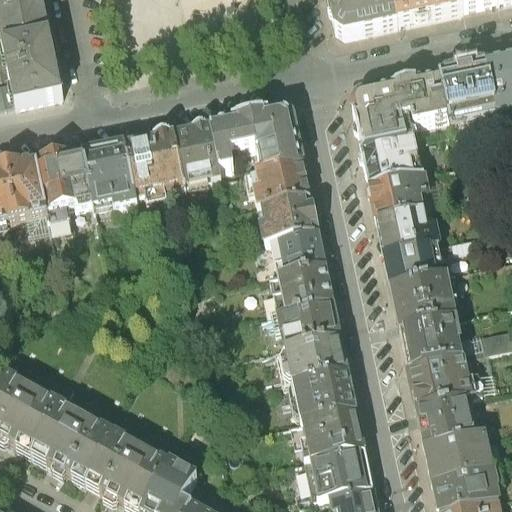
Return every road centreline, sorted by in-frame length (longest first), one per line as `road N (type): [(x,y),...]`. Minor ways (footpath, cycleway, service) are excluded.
road 1 (residential): [(400,511),(310,74)]
road 2 (residential): [(310,74),(92,120)]
road 3 (residential): [(511,36),(310,74)]
road 4 (residential): [(66,0),(92,120)]
